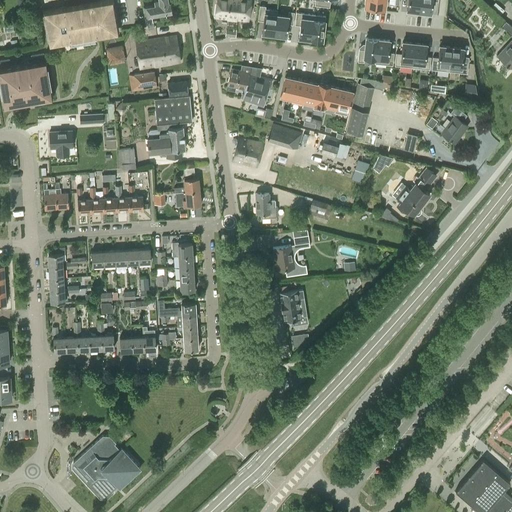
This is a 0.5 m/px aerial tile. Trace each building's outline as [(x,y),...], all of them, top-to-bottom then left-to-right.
[(117,31),(111,0),(103,0),(95,1),(94,0),(64,0),(66,6),(44,10),(49,43),(117,31)] [(155,4),(144,6),(146,20),(151,19),(151,15),(171,12),(169,2),(168,2),(167,0),(155,0),(154,0),(155,4)] [(232,19),(233,0),(217,0),(215,17),(232,19)] [(233,0),(232,19),(249,21),(251,0),(233,0)] [(365,0),(365,7),(384,9),(385,0),(365,0)] [(407,0),(407,10),(419,11),(419,0),(407,0)] [(419,0),(419,11),(430,12),(432,0),(437,1),(437,0),(419,0)] [(258,20),(263,21),(262,33),(274,34),(276,15),(277,10),(265,8),(265,6),(259,5),(258,20)] [(274,34),(285,36),(287,23),(292,24),(294,12),(288,11),(288,16),(276,15),(274,34)] [(296,12),(294,24),(300,25),(299,37),(311,39),(313,14),(296,12)] [(311,39),(322,40),(325,16),(313,14),(311,39)] [(511,36),(511,26),(506,21),(501,27),(511,36)] [(140,69),(181,62),(177,35),(136,42),(140,69)] [(359,49),(357,61),(363,62),(363,59),(375,61),(377,39),(366,38),(364,50),(359,49)] [(375,61),(374,63),(392,65),(394,53),(388,52),(389,40),(377,39),(375,61)] [(511,40),(498,56),(511,68),(511,66),(511,40)] [(396,53),(394,65),(412,67),(414,43),(402,42),(401,54),(396,53)] [(412,67),(429,69),(430,57),(425,56),(426,44),(414,43),(412,67)] [(431,69),(449,71),(451,47),(439,45),(438,57),(432,57),(431,69)] [(449,71),(467,73),(468,61),(462,60),(463,48),(451,47),(449,71)] [(51,97),(49,82),(44,83),(42,73),(47,73),(45,61),(43,53),(31,55),(32,63),(10,67),(9,59),(0,60),(0,80),(4,80),(6,89),(1,90),(4,105),(22,102),(23,106),(34,104),(33,100),(51,97)] [(231,68),(226,89),(234,91),(235,87),(238,88),(245,89),(246,89),(250,73),(252,66),(242,65),(240,70),(231,68)] [(245,89),(242,99),(244,99),(248,101),(263,105),(265,98),(266,97),(267,94),(267,93),(270,78),(260,75),(261,68),(252,66),(250,73),(246,89),(245,89)] [(132,91),(157,87),(155,71),(130,75),(132,91)] [(285,76),(280,95),(292,98),(296,79),(285,76)] [(292,98),(302,101),(303,101),(307,82),(296,79),(292,98)] [(169,94),(188,93),(187,81),(168,82),(169,94)] [(302,101),(302,103),(313,106),(318,84),(307,82),(303,101),(302,101)] [(313,106),(312,108),(324,111),(325,107),(324,107),(329,85),(318,83),(318,84),(313,106)] [(358,83),(346,129),(362,133),(373,87),(358,83)] [(477,97),(474,84),(470,83),(469,97),(477,97)] [(329,85),(324,107),(325,107),(335,110),(336,110),(340,88),(329,85)] [(335,110),(334,112),(346,114),(352,91),(340,88),(336,110),(335,110)] [(154,98),(157,129),(181,126),(180,122),(192,121),(190,95),(154,98)] [(463,121),(467,115),(468,115),(462,111),(466,106),(460,101),(456,106),(450,113),(454,116),(442,133),(455,143),(468,125),(463,121)] [(266,107),(263,117),(270,119),(270,116),(272,109),(266,107)] [(103,122),(103,113),(79,114),(80,124),(103,122)] [(431,116),(425,124),(431,128),(437,121),(431,116)] [(297,149),(302,133),(273,124),(268,140),(297,149)] [(181,126),(157,129),(150,129),(147,133),(148,137),(147,137),(148,152),(160,151),(160,154),(166,154),(166,156),(182,155),(181,149),(185,149),(183,126),(181,126)] [(73,147),(72,130),(49,131),(50,147),(56,147),(57,155),(69,154),(69,147),(73,147)] [(407,133),(403,148),(413,150),(416,135),(407,133)] [(242,164),(249,140),(238,137),(232,161),(242,164)] [(257,168),(264,144),(249,140),(242,164),(257,168)] [(336,156),(339,147),(323,142),(321,152),(336,156)] [(349,146),(340,143),(339,147),(336,156),(346,159),(349,146)] [(136,168),(133,147),(119,149),(122,169),(136,168)] [(375,162),(378,165),(386,155),(379,153),(375,162)] [(193,167),(183,167),(184,175),(194,174),(193,167)] [(402,201),(398,206),(406,212),(408,209),(415,214),(417,215),(418,215),(419,214),(420,214),(421,213),(421,212),(422,212),(422,211),(422,210),(422,209),(421,208),(421,207),(420,207),(420,206),(430,194),(425,190),(436,175),(427,168),(411,190),(407,187),(398,199),(402,201)] [(353,174),(352,179),(363,182),(364,178),(353,174)] [(198,178),(184,179),(185,187),(173,188),(174,192),(175,192),(175,193),(200,190),(198,178)] [(69,208),(68,193),(61,193),(60,188),(59,188),(59,182),(55,182),(55,194),(56,209),(69,208)] [(56,209),(55,194),(50,194),(50,188),(48,188),(48,183),(44,183),(44,189),(44,194),(45,210),(56,209)] [(102,198),(96,199),(95,187),(89,187),(90,199),(91,212),(103,212),(102,198)] [(184,206),(201,205),(200,190),(175,193),(177,205),(184,205),(184,206)] [(116,211),(130,210),(129,197),(122,197),(121,192),(116,192),(116,197),(116,211)] [(165,203),(164,193),(153,195),(154,204),(165,203)] [(275,207),(275,200),(270,200),(270,193),(255,193),(256,213),(261,213),(261,218),(277,217),(276,207),(275,207)] [(130,210),(144,209),(143,196),(129,197),(130,210)] [(103,212),(116,211),(116,197),(102,198),(103,212)] [(309,209),(308,213),(323,217),(324,214),(327,203),(312,198),(309,209)] [(79,213),(91,212),(90,199),(78,200),(79,213)] [(295,244),(310,242),(309,235),(294,237),(295,244)] [(173,256),(179,255),(179,256),(192,255),(192,244),(178,245),(178,242),(172,242),(173,256)] [(306,264),(294,266),(291,245),(273,248),(276,270),(285,268),(286,276),(307,273),(306,264)] [(49,266),(63,266),(62,254),(66,253),(65,246),(55,247),(55,254),(48,254),(49,266)] [(139,263),(151,262),(150,248),(138,249),(139,263)] [(115,264),(127,264),(126,249),(114,250),(115,264)] [(127,264),(139,263),(138,249),(126,249),(127,264)] [(104,265),(115,264),(114,250),(103,251),(104,265)] [(92,266),(104,265),(103,251),(91,251),(92,266)] [(179,268),(193,267),(192,255),(179,256),(179,268)] [(353,263),(345,264),(346,272),(354,271),(353,263)] [(50,279),(63,278),(63,266),(49,266),(50,279)] [(180,279),(194,278),(193,267),(179,268),(180,279)] [(370,274),(359,275),(362,288),(372,279),(370,274)] [(51,290),(64,289),(63,278),(50,279),(51,290)] [(181,291),(194,290),(194,278),(180,279),(181,291)] [(282,292),(280,292),(281,302),(280,302),(281,311),(283,311),(284,321),(290,320),(291,325),(308,323),(306,316),(302,290),(296,291),(296,290),(288,291),(287,286),(281,287),(282,292)] [(51,303),(65,302),(64,289),(51,290),(51,303)] [(101,312),(113,312),(112,304),(110,304),(110,302),(100,303),(101,312)] [(164,305),(158,306),(159,316),(161,316),(168,316),(177,315),(196,314),(195,302),(181,303),(182,309),(179,309),(179,307),(164,308),(164,305)] [(178,327),(183,327),(197,326),(196,314),(177,315),(178,327)] [(0,340),(7,340),(7,335),(8,335),(8,326),(0,326),(0,340)] [(147,326),(142,326),(143,336),(144,336),(145,350),(156,349),(155,335),(155,329),(147,330),(147,326)] [(183,338),(197,337),(197,326),(183,327),(183,338)] [(114,334),(101,335),(102,349),(115,348),(114,334)] [(89,349),(102,349),(101,335),(88,336),(89,349)] [(76,350),(89,349),(88,336),(75,337),(76,350)] [(133,351),(145,350),(144,336),(143,336),(132,337),(133,351)] [(54,351),(66,351),(65,337),(53,338),(54,351)] [(66,351),(76,350),(75,337),(65,337),(66,351)] [(121,352),(133,351),(132,337),(120,337),(121,352)] [(184,350),(198,349),(197,337),(183,338),(184,350)] [(0,340),(0,352),(9,352),(9,345),(7,345),(7,340),(0,340)] [(0,363),(9,363),(8,358),(10,358),(9,352),(0,352),(0,363)] [(0,388),(12,388),(11,380),(10,380),(9,376),(9,375),(0,375),(0,388)] [(12,388),(0,388),(0,399),(11,399),(10,394),(12,394),(12,388)] [(103,435),(74,461),(75,462),(76,469),(74,470),(100,498),(107,498),(114,492),(112,491),(118,486),(119,488),(137,472),(137,464),(121,447),(119,449),(115,444),(116,442),(110,435),(103,435)] [(352,467),(356,463),(351,459),(347,464),(352,467)] [(483,459),(455,490),(480,511),(511,511),(511,496),(504,489),(510,482),(483,459)]
